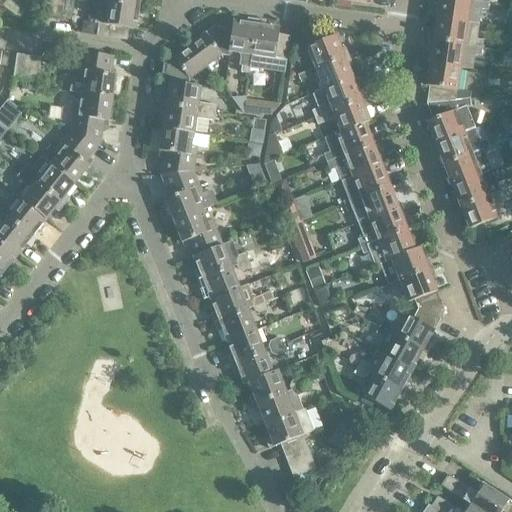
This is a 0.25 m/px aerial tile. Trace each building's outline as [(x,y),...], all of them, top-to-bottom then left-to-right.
[(6,0),(2,7),(15,17),(20,9),(7,0),(6,0)] [(44,0),(30,0),(28,3),(39,10),(46,1),(44,0)] [(47,0),(45,19),(57,21),(60,0),(47,0)] [(60,0),(57,21),(69,23),(72,0),(60,0)] [(97,25),(95,36),(127,40),(128,29),(135,30),(137,16),(142,16),(144,8),(97,0),(93,24),(97,25)] [(335,0),(335,6),(349,9),(350,2),(370,5),(370,0),(335,0)] [(478,25),(480,10),(486,11),(487,3),(476,2),(470,1),(464,0),(433,0),(433,5),(437,5),(435,19),(478,25)] [(249,68),(256,20),(247,19),(246,24),(232,22),(231,30),(232,30),(229,53),(240,54),(238,67),(240,67),(239,73),(248,74),(249,68)] [(476,40),(478,25),(435,19),(433,32),(428,32),(427,41),(481,49),(482,41),(476,40)] [(284,73),(289,38),(278,36),(279,29),(264,27),(265,22),(256,20),(249,68),(284,73)] [(91,35),(93,23),(82,22),(80,33),(91,35)] [(231,30),(213,27),(188,46),(205,68),(221,56),(228,57),(229,53),(232,30),(231,30)] [(335,36),(306,48),(314,69),(348,56),(345,48),(340,49),(335,36)] [(479,56),(481,49),(427,41),(426,50),(431,50),(429,64),(459,68),(471,70),(473,56),(479,56)] [(160,83),(169,85),(187,88),(188,86),(189,80),(205,68),(188,46),(163,64),(160,83)] [(55,61),(57,48),(52,48),(44,53),(41,58),(41,59),(55,61)] [(0,52),(0,66),(7,67),(9,54),(0,52)] [(73,78),(69,92),(81,94),(112,99),(115,76),(110,75),(113,57),(82,53),(78,79),(73,78)] [(16,55),(13,79),(22,80),(23,80),(25,80),(28,57),(16,55)] [(348,56),(314,69),(323,90),(352,79),(347,66),(351,65),(348,56)] [(37,82),(41,59),(28,57),(25,80),(37,82)] [(422,77),(420,86),(429,88),(426,104),(454,101),(469,99),(470,92),(456,90),(459,68),(429,64),(427,77),(422,77)] [(308,71),(297,76),(300,83),(307,80),(310,75),(308,71)] [(314,119),(331,112),(365,98),(361,90),(357,92),(352,79),(323,90),(312,95),(317,109),(311,111),(314,119)] [(33,91),(34,82),(25,80),(23,80),(22,80),(21,89),(33,91)] [(197,104),(200,88),(188,86),(187,88),(169,85),(167,97),(162,97),(161,106),(216,115),(217,107),(197,104)] [(103,121),(108,122),(112,99),(81,94),(79,108),(74,107),(70,132),(99,145),(103,121)] [(365,98),(331,112),(314,119),(317,126),(334,119),(339,132),(340,133),(364,123),(364,124),(369,122),(364,109),(368,107),(365,98)] [(474,129),(465,108),(470,107),(469,99),(454,101),(426,104),(432,120),(426,122),(434,144),(474,129)] [(259,115),(261,102),(245,100),(243,113),(259,115)] [(193,135),(195,120),(215,123),(216,115),(161,106),(159,115),(164,115),(162,130),(193,135)] [(282,131),(276,117),(270,124),(267,137),(282,131)] [(325,163),(343,156),(372,145),(364,124),(364,123),(340,133),(339,132),(324,138),(329,152),(322,155),(325,163)] [(489,148),(486,140),(479,143),(474,129),(434,144),(442,166),(489,148)] [(159,152),(164,153),(160,176),(192,173),(196,148),(191,147),(193,135),(162,130),(159,152)] [(261,145),(263,132),(251,130),(249,143),(261,145)] [(70,132),(54,152),(49,148),(40,159),(49,166),(73,186),(89,167),(85,163),(99,145),(70,132)] [(268,138),(263,163),(283,156),(275,135),(268,138)] [(341,183),(352,178),(381,167),(372,145),(343,156),(325,163),(329,172),(336,169),(341,183)] [(491,171),(485,158),(498,153),(495,145),(489,148),(442,166),(451,187),(491,171)] [(26,166),(21,172),(48,193),(64,206),(69,199),(65,195),(73,186),(49,166),(40,159),(31,170),(26,166)] [(274,161),(264,165),(271,183),(281,180),(274,161)] [(349,203),(360,199),(389,188),(381,167),(352,178),(341,183),(349,203)] [(491,171),(451,187),(459,208),(511,187),(511,177),(496,184),(491,171)] [(54,210),(58,213),(64,206),(21,172),(16,178),(31,189),(22,201),(21,201),(46,221),(54,210)] [(169,198),(164,200),(173,222),(202,211),(197,198),(202,196),(192,173),(160,176),(169,198)] [(288,193),(283,181),(272,185),(276,197),(288,193)] [(497,218),(503,202),(511,198),(511,187),(459,208),(468,230),(497,218)] [(358,225),(369,220),(397,209),(389,188),(360,199),(349,203),(358,225)] [(0,213),(1,214),(35,241),(41,234),(37,231),(46,221),(21,201),(22,201),(13,194),(3,206),(0,203),(0,213)] [(288,228),(302,223),(294,202),(279,207),(288,228)] [(397,209),(369,220),(358,225),(363,238),(356,241),(359,249),(406,230),(397,209)] [(181,244),(186,242),(193,258),(222,247),(212,221),(207,223),(202,211),(173,222),(181,244)] [(35,241),(1,214),(0,213),(0,242),(17,256),(26,246),(30,249),(35,241)] [(311,244),(302,223),(288,228),(296,249),(311,244)] [(379,265),(414,251),(414,250),(406,230),(359,249),(362,256),(368,254),(373,268),(379,265)] [(12,270),(9,267),(17,256),(0,242),(0,271),(7,277),(12,270)] [(196,281),(230,268),(234,266),(233,262),(235,257),(236,257),(231,243),(222,247),(193,258),(198,271),(193,273),(196,281)] [(432,268),(428,260),(424,262),(419,248),(414,250),(414,251),(379,265),(387,286),(432,268)] [(235,257),(233,262),(234,266),(246,262),(255,258),(252,251),(243,254),(236,257),(235,257)] [(241,272),(249,269),(246,262),(234,266),(236,270),(241,272)] [(324,283),(317,267),(306,272),(312,287),(324,283)] [(200,290),(204,288),(209,300),(238,289),(230,268),(196,281),(200,290)] [(431,279),(435,277),(432,269),(399,282),(407,303),(414,301),(417,310),(417,311),(444,312),(431,279)] [(238,289),(209,300),(214,313),(210,315),(213,323),(247,310),(251,309),(249,305),(252,299),(253,299),(248,285),(238,289)] [(332,301),(327,287),(314,292),(320,306),(332,301)] [(273,300),(270,293),(260,296),(263,304),(273,300)] [(252,299),(249,305),(251,309),(263,304),(260,296),(252,299)] [(258,314),(266,311),(263,304),(251,309),(253,312),(258,314)] [(217,332),(221,330),(226,343),(255,331),(247,310),(213,323),(217,332)] [(433,331),(444,312),(417,311),(413,319),(412,320),(433,331)] [(413,319),(406,316),(395,337),(426,354),(431,345),(427,343),(433,331),(412,320),(413,319)] [(382,321),(378,328),(389,334),(391,331),(390,325),(382,321)] [(395,337),(389,334),(378,328),(375,335),(382,339),(375,352),(384,357),(411,372),(418,359),(422,361),(426,354),(395,337)] [(231,356),(227,357),(230,366),(263,353),(255,331),(226,343),(231,356)] [(268,351),(280,346),(277,339),(268,342),(266,347),(268,351)] [(283,354),(280,346),(268,351),(269,355),(274,357),(283,354)] [(411,372),(384,357),(375,352),(368,365),(360,361),(357,368),(368,374),(373,377),(405,394),(409,385),(405,383),(411,372)] [(272,374),(271,373),(263,353),(230,366),(233,374),(238,373),(243,386),(247,384),(271,374),(272,374)] [(366,378),(368,374),(357,368),(353,375),(360,379),(366,378)] [(285,393),(276,371),(271,373),(272,374),(271,374),(247,384),(252,396),(248,398),(251,407),(285,393)] [(362,397),(359,402),(371,408),(373,403),(390,412),(396,399),(401,401),(405,394),(373,377),(362,397)] [(288,388),(289,391),(301,387),(298,379),(290,383),(288,388)] [(259,413),(264,426),(302,411),(296,397),(304,394),(301,387),(289,391),(285,393),(251,407),(254,415),(259,413)] [(313,431),(304,410),(302,411),(264,426),(269,439),(264,440),(268,450),(280,445),(302,436),(313,431)] [(354,415),(345,426),(353,433),(362,423),(354,415)] [(284,456),(306,447),(302,436),(280,445),(284,456)] [(311,459),(306,447),(284,456),(288,468),(311,459)] [(315,470),(315,469),(311,459),(288,468),(293,478),(315,470)] [(447,475),(440,486),(469,506),(469,505),(479,511),(511,511),(511,503),(483,485),(476,495),(447,475)] [(436,511),(443,502),(435,496),(429,506),(428,507),(436,511)] [(465,511),(458,511),(443,502),(436,511),(479,511),(469,505),(469,506),(465,511)]
